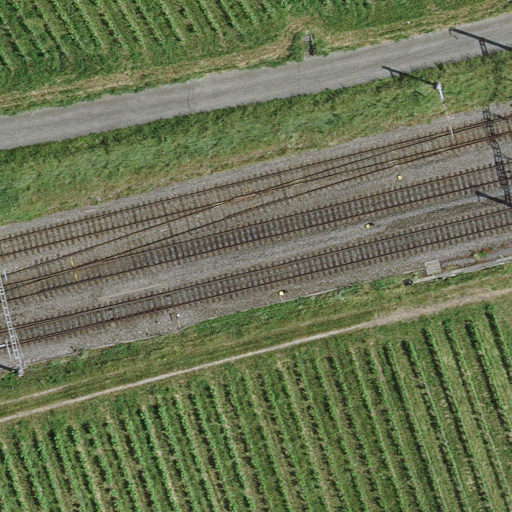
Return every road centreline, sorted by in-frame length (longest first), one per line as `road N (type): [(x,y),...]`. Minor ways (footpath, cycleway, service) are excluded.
road 1 (track): [(0,411),(511,286)]
road 2 (unclassified): [(511,37),(0,140)]
